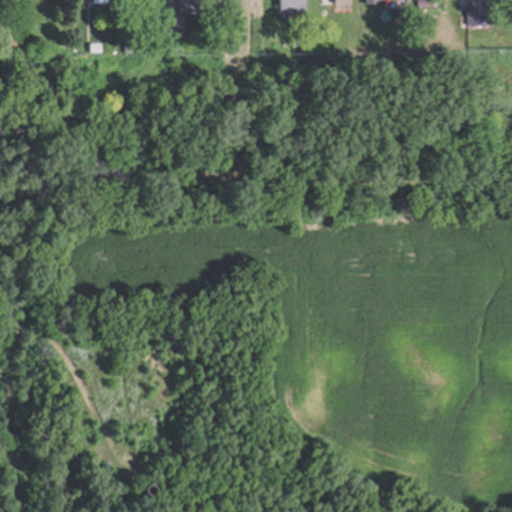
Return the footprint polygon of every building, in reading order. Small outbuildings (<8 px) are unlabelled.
[(133,11),(132,0),(149,0),(150,11),(133,11)] [(174,12),(174,0),(198,0),(198,12),(174,12)] [(275,12),(275,0),(299,0),(299,12),(275,12)] [(463,9),(462,0),(482,0),(483,8),(463,9)] [(161,38),(161,17),(179,17),(179,38),(161,38)] [(127,41),(127,33),(137,33),(137,41),(127,41)] [(86,52),(86,41),(98,41),(98,52),(86,52)] [(143,480),(145,481),(148,484),(148,487),(147,490),(143,492),(140,492),(137,489),(137,486),(138,482),(143,480)]
